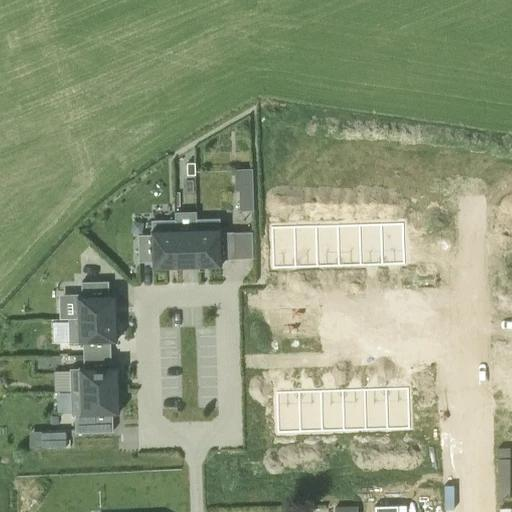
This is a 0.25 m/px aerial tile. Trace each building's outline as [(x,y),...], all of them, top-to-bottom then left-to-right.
[(195,163),(187,163),(187,176),(195,175),(195,163)] [(234,170),(235,191),(239,191),(253,191),(252,169),(234,170)] [(220,219),(197,220),(197,228),(198,268),(222,267),(222,260),(235,259),(234,233),(222,233),(221,227),(220,228),(220,219)] [(175,220),(152,221),(152,229),(151,229),(151,235),(138,235),(139,262),(152,261),(152,269),(176,269),(175,229),(175,220)] [(198,268),(197,228),(175,229),(176,269),(198,268)] [(383,233),(384,269),(406,268),(405,232),(383,233)] [(340,270),(362,269),(361,233),(339,234),(340,270)] [(362,269),(384,269),(383,233),(361,233),(362,269)] [(274,271),(297,271),(296,234),(273,235),(274,271)] [(297,271),(318,270),(318,234),(296,234),(297,271)] [(318,270),(340,270),(339,234),(318,234),(318,270)] [(109,282),(81,282),(82,295),(77,295),(77,319),(117,318),(117,294),(109,294),(109,282)] [(117,318),(77,319),(69,320),(69,343),(78,343),(78,344),(84,344),(84,355),(111,355),(110,342),(118,342),(117,318)] [(111,355),(84,355),(84,367),(79,367),(79,369),(70,369),(71,392),(120,391),(119,366),(111,366),(111,355)] [(343,425),(365,425),(364,388),(343,389),(343,425)] [(365,425),(387,424),(386,388),(364,388),(365,425)] [(386,388),(387,424),(410,424),(409,388),(386,388)] [(300,426),(322,426),(321,389),(299,390),(300,426)] [(322,426),(343,425),(343,389),(321,389),(322,426)] [(277,427),(300,426),(299,390),(277,390),(277,427)] [(120,391),(71,392),(71,415),(76,415),(76,433),(113,432),(113,415),(121,414),(120,391)] [(66,430),(48,430),(49,447),(67,446),(66,430)]
